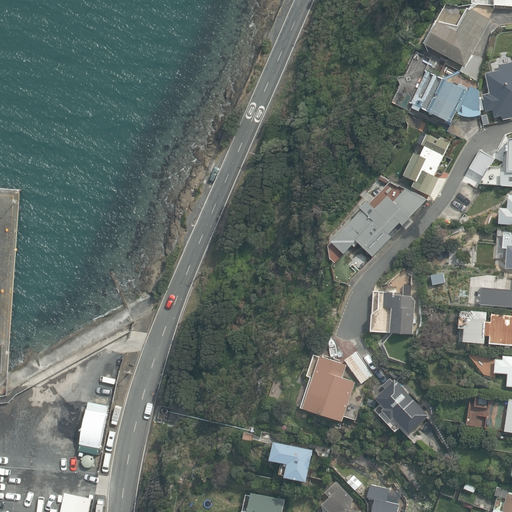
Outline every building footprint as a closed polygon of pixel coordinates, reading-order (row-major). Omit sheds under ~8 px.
[(425,44),(463,66),(460,71),(478,82),(485,60),(472,54),(492,20),(472,8),(471,10),(468,8),(458,26),(440,22),(439,24),(437,23),(425,44)] [(503,116),(504,120),(511,118),(511,62),(499,65),(501,71),(487,74),(491,94),(484,95),(487,111),(494,110),(495,117),(503,116)] [(412,104),(451,122),(456,111),(459,112),(458,114),(461,115),(465,116),(468,117),(471,117),(475,117),(478,116),(481,115),(480,111),(480,91),(471,87),(469,91),(428,72),(412,104)] [(413,187),(431,196),(440,178),(434,176),(450,142),(442,138),(441,140),(428,134),(423,145),(426,147),(422,157),(416,154),(405,176),(416,181),(413,187)] [(481,184),(511,186),(511,138),(511,139),(510,140),(509,142),(508,172),(488,171),(495,159),(480,150),(470,168),(484,177),(481,184)] [(410,217),(427,200),(392,181),(383,190),(370,204),(367,201),(360,208),(363,210),(331,241),(344,254),(351,247),(354,249),(359,243),(373,257),(411,218),(410,217)] [(500,223),(511,224),(511,196),(510,196),(508,209),(501,208),(500,223)] [(452,223),(462,224),(463,205),(453,204),(452,223)] [(511,231),(505,231),(503,248),(508,248),(507,267),(511,267),(511,231)] [(432,275),(434,285),(445,283),(444,273),(432,275)] [(372,331),(413,334),(415,301),(411,296),(412,285),(405,285),(404,295),(394,295),(394,292),(375,291),(372,331)] [(511,307),(511,290),(481,288),(480,305),(511,307)] [(464,341),(484,343),(485,335),(490,336),(490,343),(511,345),(511,312),(511,316),(493,314),(492,322),(486,321),(487,312),(460,310),(459,328),(465,329),(464,341)] [(346,360),(362,384),(374,375),(357,352),(346,360)] [(304,408),(343,421),(356,382),(343,378),(347,365),(321,356),(304,408)] [(507,386),(511,386),(511,356),(504,356),(503,360),(496,359),(495,373),(508,374),(507,386)] [(403,370),(397,375),(403,382),(409,376),(403,370)] [(376,398),(410,434),(430,416),(396,379),(394,381),(391,377),(383,385),(386,389),(376,398)] [(286,381),(276,378),(270,397),(280,400),(286,381)] [(486,405),(487,397),(479,396),(479,404),(486,405)] [(82,443),(101,447),(108,414),(89,410),(82,443)] [(286,476),(307,481),(313,450),(274,442),(271,460),(286,463),(285,465),(288,466),(286,476)] [(83,461),(83,463),(84,464),(86,465),(88,466),(89,466),(91,465),(93,464),(93,463),(94,461),(94,459),(93,457),(92,456),(90,455),(88,455),(87,455),(85,456),(84,458),(83,459),(83,461)] [(464,488),(474,492),(478,484),(467,480),(464,488)] [(362,511),(351,509),(354,499),(337,482),(326,492),(330,497),(323,504),(330,511),(362,511)] [(372,511),(397,511),(400,504),(387,501),(390,489),(371,484),(368,497),(376,499),(372,511)] [(511,511),(511,491),(497,487),(495,495),(498,496),(493,511),(511,511)] [(282,511),(285,499),(252,492),(249,511),(243,510),(242,511),(282,511)]
